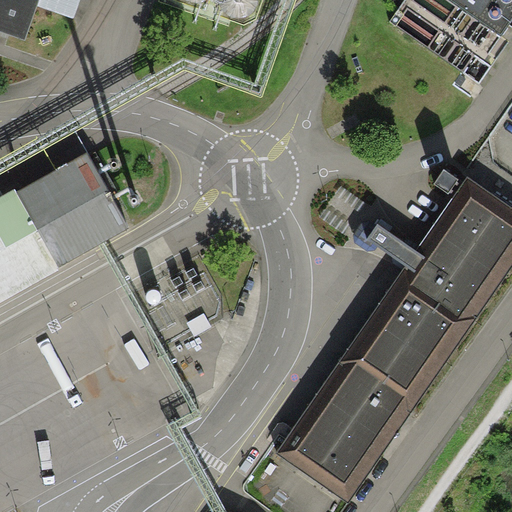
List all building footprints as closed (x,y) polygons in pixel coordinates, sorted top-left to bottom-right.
[(32,0),(0,0),(0,26),(21,34),(32,0)] [(39,0),(37,7),(69,18),(74,0),(39,0)] [(511,0),(406,0),(392,20),(474,78),(511,24),(511,0)] [(0,294),(127,224),(88,154),(0,203),(0,294)] [(511,207),(466,176),(275,452),(359,510),(511,288),(511,207)]
